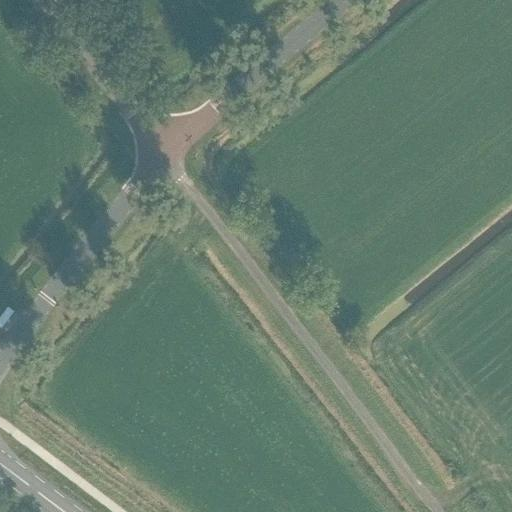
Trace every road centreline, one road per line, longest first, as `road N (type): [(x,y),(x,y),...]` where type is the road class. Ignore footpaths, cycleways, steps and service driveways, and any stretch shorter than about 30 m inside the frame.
road 1 (unclassified): [(434,511),(160,154)]
road 2 (tertiary): [(0,369),(160,154)]
road 3 (tertiary): [(160,154),(349,0)]
road 4 (unclassified): [(160,154),(41,0)]
